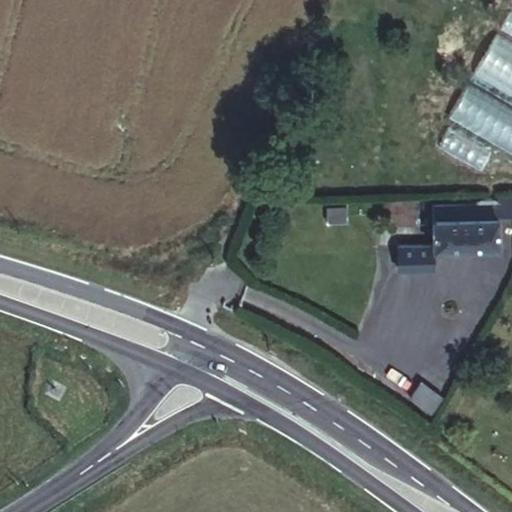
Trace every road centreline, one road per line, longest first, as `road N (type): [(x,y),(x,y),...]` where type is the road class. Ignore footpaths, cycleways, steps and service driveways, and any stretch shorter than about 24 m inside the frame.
road 1 (secondary): [(439,511),(306,414),(203,358)]
road 2 (tertiary): [(24,511),(152,424),(203,358)]
road 3 (secondary): [(203,358),(0,283)]
